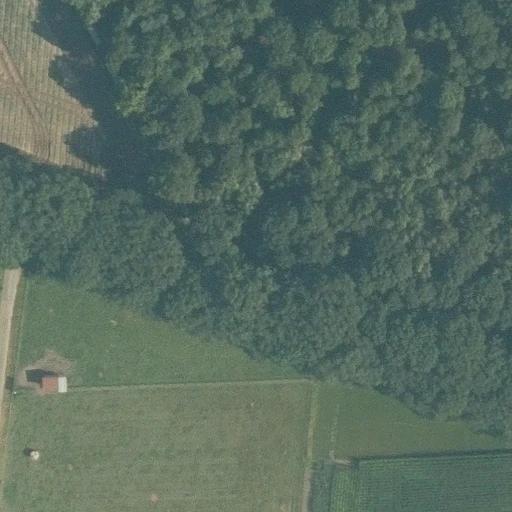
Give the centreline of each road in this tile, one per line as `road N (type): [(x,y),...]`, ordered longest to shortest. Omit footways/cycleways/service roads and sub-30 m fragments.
road 1 (unclassified): [(511,364),(26,209)]
road 2 (track): [(204,265),(419,0)]
road 3 (unclassified): [(0,371),(13,252),(26,209)]
